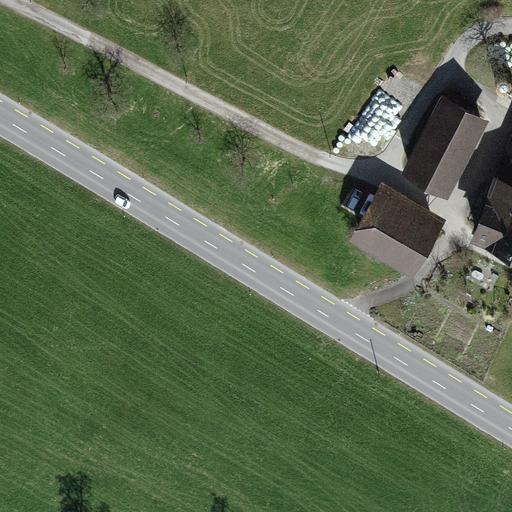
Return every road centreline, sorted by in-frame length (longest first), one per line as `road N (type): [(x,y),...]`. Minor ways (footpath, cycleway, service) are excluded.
road 1 (tertiary): [(0,117),(511,431)]
road 2 (track): [(511,261),(456,236),(441,214),(365,169),(329,165),(10,0)]
road 3 (track): [(349,328),(414,283),(456,236)]
